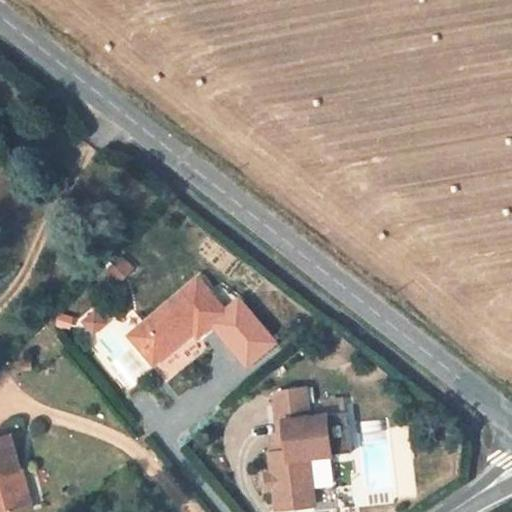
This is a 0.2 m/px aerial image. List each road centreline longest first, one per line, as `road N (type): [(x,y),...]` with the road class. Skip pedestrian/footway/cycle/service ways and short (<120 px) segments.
road 1 (tertiary): [(511,426),(0,25)]
road 2 (unknown): [(228,511),(185,462),(179,442),(249,378),(252,363),(236,334)]
